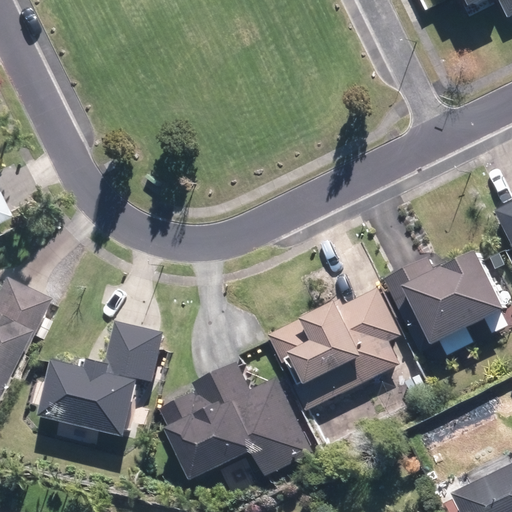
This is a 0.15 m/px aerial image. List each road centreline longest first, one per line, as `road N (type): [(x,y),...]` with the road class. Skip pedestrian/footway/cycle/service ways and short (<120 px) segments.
road 1 (residential): [(439,134),(238,235),(185,243),(156,238),(112,215),(79,176),(0,11)]
road 2 (residential): [(373,0),(439,134)]
